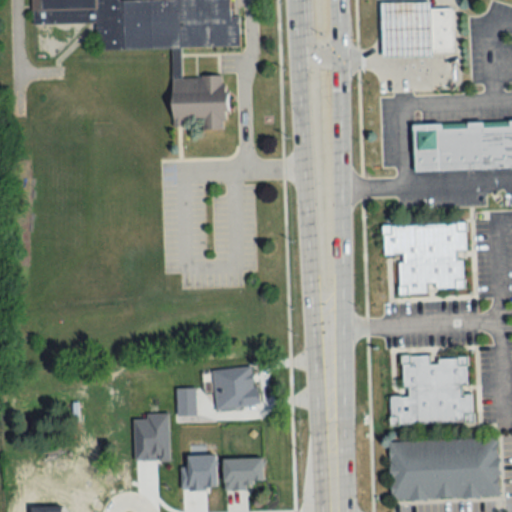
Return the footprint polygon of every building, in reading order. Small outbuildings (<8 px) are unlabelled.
[(32,0),(33,21),(98,20),(98,46),(241,44),(240,14),(231,14),(231,0),(32,0)] [(432,55),(431,0),(381,2),(382,57),(432,55)] [(453,49),(429,50),(428,7),(452,6),(453,49)] [(173,123),(172,73),(227,73),(228,123),(200,124),(200,117),(184,117),(184,123),(173,123)] [(511,166),(511,119),(412,123),(414,170),(511,166)] [(383,224),(383,255),(397,255),(397,295),(428,295),(428,289),(464,288),(463,251),(466,250),(466,222),(383,224)] [(471,353),(400,354),(400,394),(389,394),(390,423),(471,422),(471,353)] [(147,398),(146,378),(121,379),(122,399),(147,398)] [(194,445),(187,382),(166,384),(173,447),(194,445)] [(387,440),(388,501),(498,495),(497,435),(387,440)]
